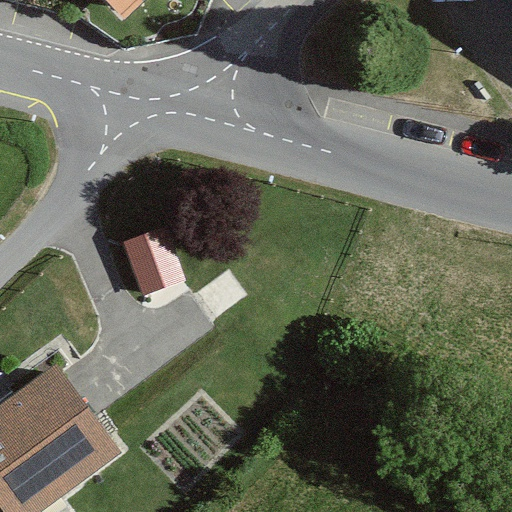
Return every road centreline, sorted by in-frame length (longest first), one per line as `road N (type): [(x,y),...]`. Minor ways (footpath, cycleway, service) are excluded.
road 1 (tertiary): [(157,107),(511,192)]
road 2 (residential): [(0,260),(157,107)]
road 3 (tertiary): [(0,67),(157,107)]
road 4 (residential): [(157,107),(275,0)]
